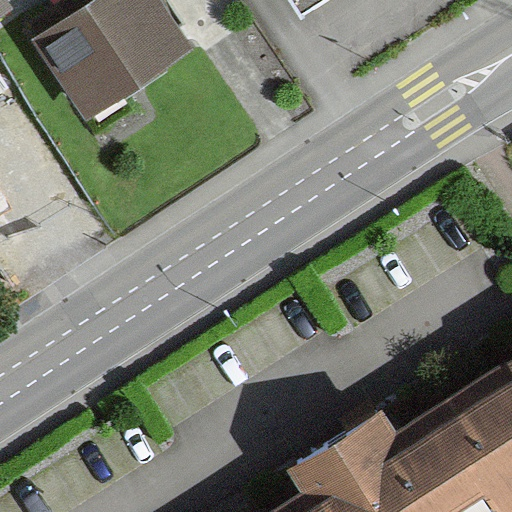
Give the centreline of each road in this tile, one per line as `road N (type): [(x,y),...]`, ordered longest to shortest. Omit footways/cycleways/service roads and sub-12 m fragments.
road 1 (secondary): [(0,384),(511,50)]
road 2 (unknown): [(274,0),(358,149)]
